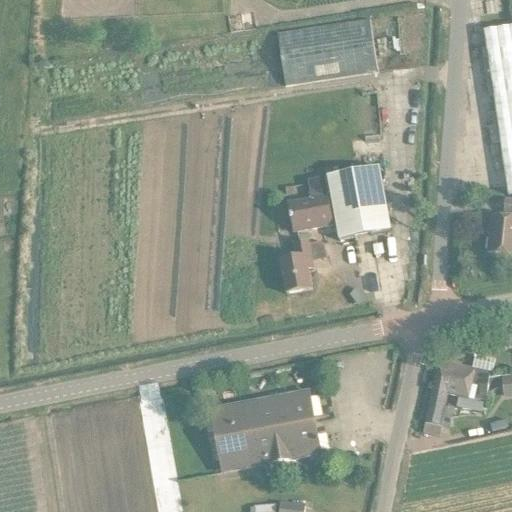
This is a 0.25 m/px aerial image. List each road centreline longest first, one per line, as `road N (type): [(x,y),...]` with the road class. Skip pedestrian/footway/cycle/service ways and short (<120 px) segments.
road 1 (unclassified): [(0,405),(430,320)]
road 2 (unclassified): [(430,320),(439,287),(457,0)]
road 3 (unclassified): [(384,511),(430,320)]
